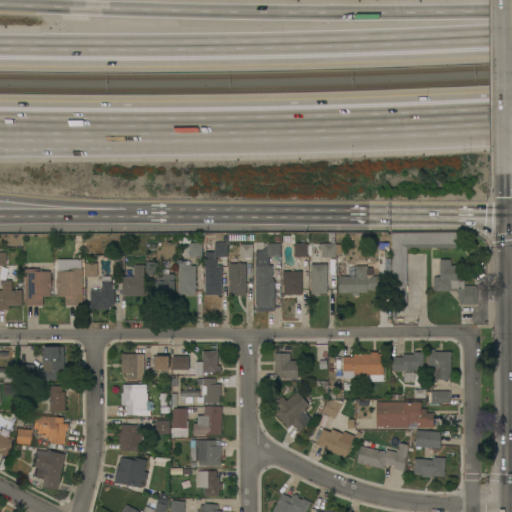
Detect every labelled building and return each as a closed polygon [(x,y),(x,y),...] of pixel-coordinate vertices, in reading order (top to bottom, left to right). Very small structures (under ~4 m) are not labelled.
[(462,233),(462,247),(406,247),(406,286),(407,286),(407,292),(406,292),(406,307),(392,307),(391,233),(462,233)] [(189,243),(202,243),(202,257),(189,257),(189,243)] [(204,252),(214,252),(214,243),(227,243),(227,250),(231,250),(231,256),(226,256),(226,257),(214,257),(214,259),(216,259),(216,265),(221,265),(221,295),(204,295),(204,252)] [(255,266),(255,251),(260,251),(267,247),(267,243),(280,243),(280,257),(269,257),(269,266),(272,266),(272,279),(273,279),(273,280),(274,280),(274,311),(265,311),(264,313),(258,313),(257,311),(255,311),(255,266)] [(294,243),(307,243),(307,257),(294,257),(294,243)] [(338,278),(336,278),(335,257),(321,257),(321,250),(319,250),(319,244),(322,244),(322,243),(335,243),(336,245),(340,245),(340,253),(343,253),(343,264),(345,264),(345,277),(355,276),(355,266),(367,266),(367,267),(373,267),(373,276),(379,276),(379,290),(367,290),(367,293),(359,293),(359,296),(352,296),(352,293),(338,293),(338,278)] [(240,244),(252,244),(252,258),(251,258),(251,259),(245,259),(245,258),(240,258),(240,244)] [(115,256),(116,256),(116,251),(122,252),(122,255),(124,255),(124,269),(115,269),(115,256)] [(82,305),(64,305),(64,297),(56,297),(56,288),(55,288),(55,280),(56,280),(56,271),(57,271),(57,259),(80,259),(80,269),(82,269),(82,305)] [(433,291),(433,277),(439,277),(439,260),(450,260),(450,265),(463,265),(463,285),(476,285),(476,287),(477,287),(477,305),(459,305),(459,300),(458,300),(458,293),(455,291),(433,291)] [(179,261),(185,261),(185,266),(187,266),(187,265),(190,265),(190,266),(195,266),(195,285),(196,285),(196,288),(195,288),(195,295),(179,295),(179,261)] [(146,262),(157,262),(157,275),(146,275),(146,262)] [(229,296),(229,281),(228,264),(238,264),(238,262),(241,262),(241,264),(245,263),(245,295),(229,296)] [(97,263),(97,277),(84,277),(84,263),(97,263)] [(310,264),(327,264),(327,278),(335,278),(335,289),(327,289),(327,293),(319,293),(319,295),(312,295),(312,293),(311,293),(310,264)] [(143,295),(122,295),(122,277),(134,277),(134,265),(143,265),(143,295)] [(283,295),(283,290),(281,290),(281,284),(281,272),(282,272),(282,271),(283,271),(284,267),(299,266),(299,271),(301,271),(302,295),(283,295)] [(24,269),(39,269),(39,272),(50,272),(50,279),(50,288),(50,297),(42,297),(42,306),(24,306),(24,269)] [(157,281),(157,277),(162,277),(162,274),(162,269),(168,269),(168,274),(174,274),(174,300),(155,300),(155,281),(157,281)] [(0,291),(2,291),(2,281),(11,281),(11,290),(21,290),(21,306),(8,306),(8,310),(0,310),(0,291)] [(91,309),(91,290),(101,290),(101,281),(111,281),(111,284),(112,284),(112,285),(113,285),(113,304),(111,304),(111,307),(109,307),(109,309),(91,309)] [(64,380),(33,380),(33,361),(42,361),(42,356),(41,356),(41,351),(43,351),(43,347),(63,346),(64,380)] [(327,359),(326,360),(326,368),(319,369),(319,360),(317,360),(316,347),(327,346),(327,359)] [(450,379),(427,379),(428,352),(430,352),(430,349),(435,349),(435,352),(450,352),(450,379)] [(217,357),(220,357),(220,372),(212,372),(212,374),(209,374),(209,372),(206,372),(206,375),(203,375),(203,372),(202,372),(203,375),(195,375),(195,362),(202,362),(202,351),(217,351),(217,357)] [(366,381),(366,375),(354,375),(354,377),(344,377),(344,371),(343,371),(343,357),(353,357),(353,354),(360,354),(360,353),(366,353),(366,354),(370,354),(370,352),(378,352),(378,354),(383,354),(383,381),(366,381)] [(413,352),(423,352),(423,368),(414,368),(414,373),(414,382),(404,382),(404,372),(405,372),(405,371),(392,371),(392,357),(403,357),(403,354),(413,354),(413,352)] [(290,353),(290,360),(297,360),(298,378),(278,378),(278,372),(275,372),(275,365),(272,365),(272,361),(275,361),(275,353),(290,353)] [(143,379),(125,379),(125,373),(121,373),(121,354),(143,354),(143,379)] [(155,357),(155,356),(168,356),(168,370),(160,370),(160,373),(152,373),(152,357),(155,357)] [(185,369),(172,369),(172,356),(185,356),(185,369)] [(28,364),(28,366),(32,366),(32,376),(19,377),(18,365),(28,364)] [(16,382),(3,382),(3,377),(0,377),(0,368),(16,368),(16,382)] [(221,395),(218,395),(219,403),(203,403),(202,401),(199,401),(199,397),(203,397),(203,395),(206,395),(205,386),(202,386),(202,378),(215,378),(216,384),(220,384),(221,395)] [(319,400),(319,395),(321,395),(321,386),(316,386),(317,381),(327,381),(327,400),(319,400)] [(374,382),(374,397),(362,397),(362,382),(374,382)] [(374,382),(386,382),(387,396),(375,397),(374,382)] [(146,384),(146,393),(147,393),(147,402),(151,402),(151,406),(150,406),(150,415),(137,415),(126,415),(126,404),(121,404),(120,393),(123,393),(122,384),(146,384)] [(65,411),(50,411),(49,394),(44,394),(44,395),(39,395),(39,390),(44,390),(44,386),(61,386),(62,392),(64,392),(65,411)] [(411,399),(411,396),(409,396),(409,390),(412,390),(412,389),(425,389),(425,393),(426,393),(426,396),(425,396),(425,399),(411,399)] [(199,396),(192,396),(192,403),(186,403),(186,396),(185,396),(185,401),(179,401),(179,390),(199,390),(199,396)] [(310,406),(304,411),(311,419),(308,422),(309,423),(299,432),(291,424),(287,428),(273,412),(276,409),(272,405),(281,396),(286,401),(296,391),(310,406)] [(431,403),(431,391),(450,391),(450,403),(431,403)] [(337,400),(343,403),(334,419),(322,412),(327,401),(329,401),(330,400),(337,400)] [(420,402),(420,403),(421,403),(421,409),(426,409),(426,413),(433,413),(433,428),(417,428),(417,423),(413,423),(413,424),(408,424),(408,427),(376,428),(376,402),(420,402)] [(221,434),(205,434),(205,435),(193,435),(193,423),(197,423),(197,416),(203,416),(203,412),(204,406),(221,406),(221,434)] [(186,408),(186,419),(188,419),(187,437),(170,437),(170,428),(172,429),(172,408),(186,408)] [(48,443),(48,441),(44,441),(44,437),(36,437),(36,434),(33,433),(33,429),(29,429),(30,416),(51,417),(63,418),(62,423),(67,424),(67,430),(65,430),(64,444),(48,443)] [(169,434),(155,434),(155,420),(169,420),(169,434)] [(136,433),(138,434),(138,451),(120,450),(120,443),(119,443),(119,439),(117,439),(118,430),(120,430),(121,424),(136,425),(136,433)] [(28,445),(13,443),(15,428),(29,430),(28,445)] [(322,429),(330,432),(331,429),(342,434),(343,432),(344,432),(345,432),(354,436),(345,457),(316,445),(322,429)] [(386,446),(383,443),(381,440),(378,435),(377,430),(386,431),(387,431),(390,431),(393,435),(392,448),(386,446)] [(439,448),(415,446),(416,430),(441,432),(439,448)] [(0,434),(12,441),(10,445),(11,445),(5,457),(0,454),(0,434)] [(216,446),(221,446),(221,457),(220,457),(220,466),(198,465),(198,460),(190,460),(190,448),(195,448),(195,440),(216,440),(216,446)] [(364,464),(356,462),(360,446),(377,450),(376,451),(379,451),(379,450),(383,451),(382,452),(385,453),(386,449),(396,452),(397,449),(398,449),(399,443),(408,445),(403,471),(393,469),(394,466),(385,464),(384,469),(364,464)] [(22,459),(12,457),(13,450),(10,450),(11,444),(20,446),(20,445),(24,446),(23,450),(19,449),(19,451),(23,451),(22,459)] [(56,490),(41,486),(43,480),(32,477),(34,468),(31,467),(35,450),(44,452),(45,450),(65,454),(56,490)] [(117,465),(119,465),(120,457),(146,462),(144,472),(147,473),(145,481),(142,480),(140,488),(113,483),(117,465)] [(433,475),(433,477),(421,476),(421,475),(413,474),(414,459),(432,460),(432,457),(445,458),(444,476),(433,475)] [(219,483),(221,483),(221,489),(219,489),(219,496),(204,496),(204,488),(197,488),(197,487),(191,487),(191,476),(197,476),(197,471),(216,471),(216,476),(219,477),(219,483)] [(271,511),(275,504),(276,505),(281,493),(291,498),(292,495),(293,496),(294,494),(298,495),(297,497),(302,500),(303,498),(310,502),(305,511),(271,511)] [(139,511),(141,511),(145,506),(154,510),(157,498),(168,501),(164,511),(122,511),(126,505),(139,511)] [(184,502),(183,511),(169,511),(171,500),(184,502)] [(196,511),(197,510),(199,510),(200,505),(204,505),(204,503),(217,505),(217,511),(222,511),(221,511),(196,511)]
